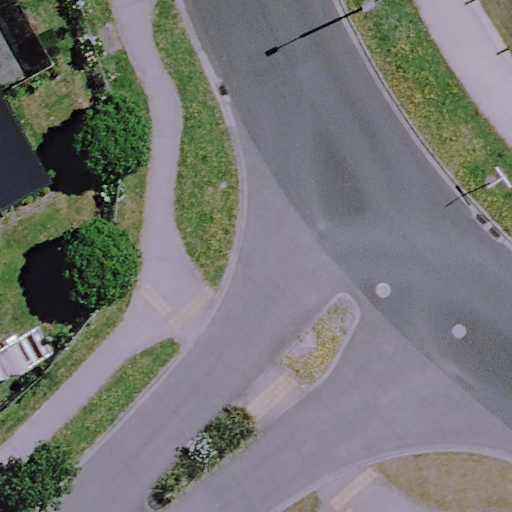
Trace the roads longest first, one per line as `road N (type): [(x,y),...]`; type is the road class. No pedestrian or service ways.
road 1 (residential): [(399,251),(140,511)]
road 2 (residential): [(255,0),(286,71),(399,251)]
road 3 (residential): [(399,251),(511,346)]
